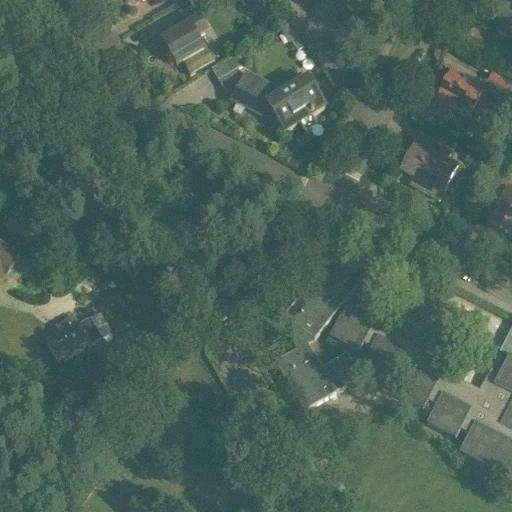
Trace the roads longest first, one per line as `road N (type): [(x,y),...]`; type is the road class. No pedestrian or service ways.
road 1 (residential): [(335,205),(166,119),(140,114),(102,127)]
road 2 (residential): [(328,511),(213,317)]
road 3 (residential): [(213,317),(102,127)]
road 4 (residential): [(335,205),(511,296)]
road 5 (residential): [(213,317),(278,275),(335,205)]
road 6 (residential): [(376,126),(311,23),(348,0)]
road 7 (residential): [(102,127),(27,0)]
road 8 (residential): [(376,126),(437,7)]
